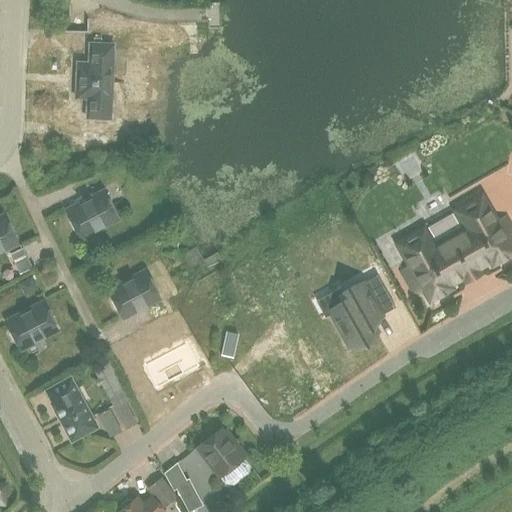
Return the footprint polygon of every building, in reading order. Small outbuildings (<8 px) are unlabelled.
[(88,62),(77,62),(76,79),(112,81),(113,43),(89,42),(88,62)] [(112,81),(76,79),(75,97),(87,98),(86,117),(110,119),(112,81)] [(87,134),(86,147),(108,147),(108,134),(87,134)] [(77,230),(80,236),(116,217),(103,192),(68,211),(71,217),(69,221),(73,229),(77,230)] [(450,287),(448,284),(490,260),(492,263),(497,260),(500,261),(507,257),(508,254),(511,252),(511,249),(509,244),(511,241),(511,229),(505,217),(496,222),(481,196),(456,211),(466,228),(433,246),(423,229),(398,244),(410,265),(402,270),(414,292),(423,287),(430,299),(435,296),(437,297),(445,293),(445,290),(450,287)] [(3,216),(0,217),(0,249),(16,241),(3,216)] [(31,268),(28,260),(16,266),(19,273),(31,268)] [(145,272),(109,291),(112,296),(111,301),(115,308),(120,310),(123,315),(158,297),(145,272)] [(31,277),(20,282),(23,289),(31,291),(37,288),(31,277)] [(335,307),(320,315),(321,317),(339,350),(366,335),(360,325),(384,311),(367,280),(333,299),(331,300),(335,307)] [(282,346),(263,359),(288,396),(314,379),(311,376),(321,369),(314,358),(316,356),(302,335),(318,324),(304,300),(280,316),(285,322),(289,329),(277,337),(282,346)] [(42,303),(7,322),(10,328),(9,332),(13,340),(17,341),(20,347),(56,328),(42,303)] [(130,338),(112,347),(129,379),(147,370),(157,389),(199,366),(186,341),(169,350),(144,364),(136,349),(130,338)] [(71,440),(97,426),(70,376),(45,389),(52,401),(51,402),(71,440)] [(120,384),(105,392),(114,408),(126,402),(129,400),(120,384)] [(232,443),(220,428),(197,446),(220,475),(226,483),(232,484),(248,472),(249,465),(242,457),(240,454),(243,450),(236,442),(232,443)] [(189,477),(186,479),(177,462),(164,472),(174,490),(176,488),(189,511),(203,504),(189,477)] [(117,511),(164,511),(152,497),(143,504),(137,497),(134,499),(127,499),(121,503),(120,510),(117,511)]
